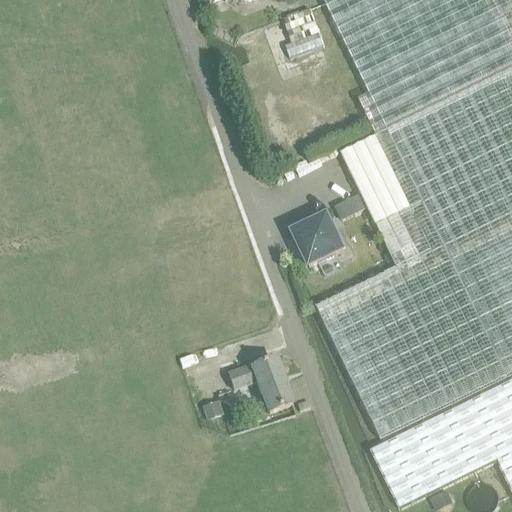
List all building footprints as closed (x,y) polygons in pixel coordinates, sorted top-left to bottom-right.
[(511,0),(321,0),(368,97),(357,103),(376,140),(410,212),(376,228),(398,272),(317,311),(381,442),(511,377),(511,0)] [(291,11),(297,17),(305,10),(299,3),(291,11)] [(310,12),(297,17),(283,22),(292,47),(286,49),(290,61),(324,49),(310,12)] [(368,212),(376,228),(410,212),(376,140),(341,157),(361,198),(368,212)] [(361,198),(335,211),(342,225),(368,212),(361,198)] [(328,217),(293,233),(295,237),(292,238),(298,251),(301,249),(309,267),(343,251),(328,217)] [(268,416),(292,407),(275,362),(249,372),(248,369),(227,377),(233,393),(256,385),(268,416)] [(511,386),(371,453),(399,511),(497,465),(511,495),(511,386)] [(300,414),(310,410),(308,403),(298,406),(300,414)] [(220,410),(204,416),(207,423),(223,417),(220,410)] [(494,511),(496,508),(496,507),(495,503),(494,499),(490,494),(486,490),(481,489),(478,488),(471,489),(465,492),(461,496),(460,499),(458,506),(458,511),(494,511)] [(447,494),(430,502),(434,511),(435,511),(452,504),(447,494)]
